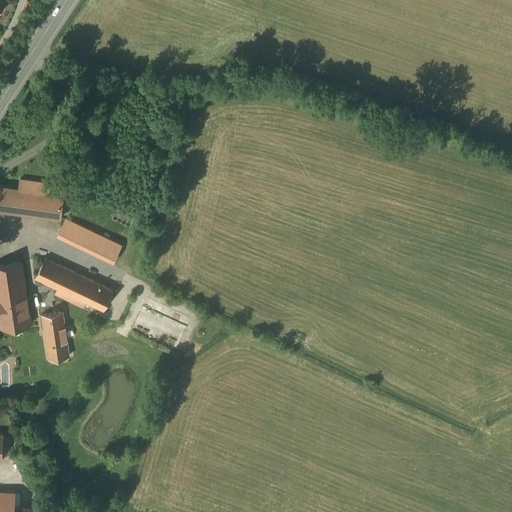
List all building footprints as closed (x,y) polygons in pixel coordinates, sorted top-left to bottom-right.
[(48,131),(27,125),(20,151),(40,156),(48,131)] [(29,188),(10,187),(8,214),(70,219),(74,184),(30,180),(29,188)] [(104,238),(69,224),(63,239),(98,253),(104,238)] [(121,293),(51,262),(42,283),(64,293),(62,297),(109,319),(121,293)] [(22,265),(0,268),(0,332),(32,327),(22,265)] [(68,315),(45,318),(52,366),(75,363),(68,315)] [(0,434),(0,461),(12,462),(12,435),(0,434)] [(23,491),(0,490),(0,511),(46,511),(46,509),(22,507),(23,491)]
